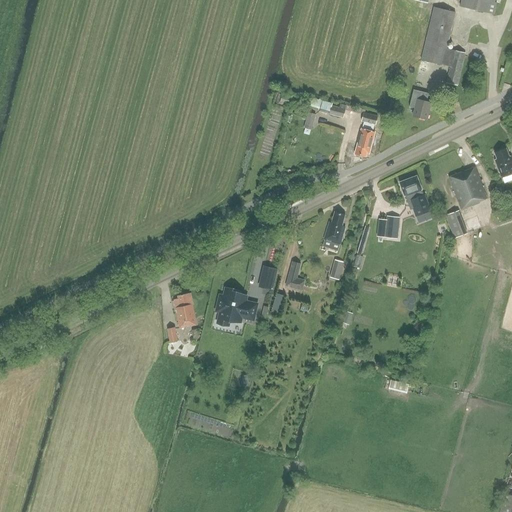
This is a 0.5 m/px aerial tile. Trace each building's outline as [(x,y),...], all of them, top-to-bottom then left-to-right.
[(494,14),(496,3),(494,3),(495,0),(461,0),(460,6),(494,14)] [(457,86),(465,53),(446,49),(455,12),(434,7),(421,60),(442,66),(442,65),(450,67),(446,83),(457,86)] [(428,93),(414,90),(409,107),(415,108),(413,116),(427,120),(431,103),(426,102),(428,93)] [(320,111),(330,113),(332,105),(322,103),(320,111)] [(351,103),(350,107),(363,113),(365,109),(351,103)] [(332,105),(330,113),(329,115),(343,118),(345,109),(332,105)] [(316,128),(317,113),(309,112),(308,127),(316,128)] [(376,125),(378,116),(364,113),(361,122),(363,123),(355,154),(365,156),(366,153),(368,153),(374,132),(372,132),(374,125),(376,125)] [(509,157),(506,148),(494,152),(496,159),(494,160),(501,179),(511,174),(511,158),(511,156),(509,157)] [(461,210),(480,203),(479,202),(487,199),(475,167),(449,177),(461,210)] [(417,195),(423,193),(417,176),(399,182),(406,199),(411,197),(413,204),(411,205),(415,217),(432,211),(428,199),(419,202),(417,195)] [(468,234),(459,210),(446,215),(455,239),(468,234)] [(342,226),(345,215),(335,212),(332,223),(329,222),(324,240),(340,245),(345,227),(342,226)] [(376,237),(385,238),(397,239),(399,218),(386,217),(386,221),(381,220),(378,220),(376,237)] [(339,280),(344,263),(334,260),(329,278),(339,280)] [(302,291),(305,280),(297,278),(301,264),(292,262),(285,287),(302,291)] [(262,286),(268,287),(274,268),(263,265),(259,277),(264,278),(262,286)] [(256,303),(245,301),(246,295),(239,293),(238,294),(235,293),(236,289),(226,287),(224,295),(219,294),(216,310),(219,311),(216,323),(227,325),(229,319),(239,322),(241,316),(253,319),(256,303)] [(275,291),(271,312),(283,314),(286,293),(275,291)] [(197,325),(192,305),(193,304),(191,293),(178,296),(178,299),(174,300),(174,301),(173,302),(174,306),(175,305),(180,329),(197,325)] [(175,328),(167,329),(170,343),(178,341),(175,328)] [(246,387),(249,376),(243,375),(240,386),(246,387)] [(409,384),(391,380),(389,389),(406,393),(409,384)] [(499,511),(511,511),(511,495),(505,493),(499,511)]
